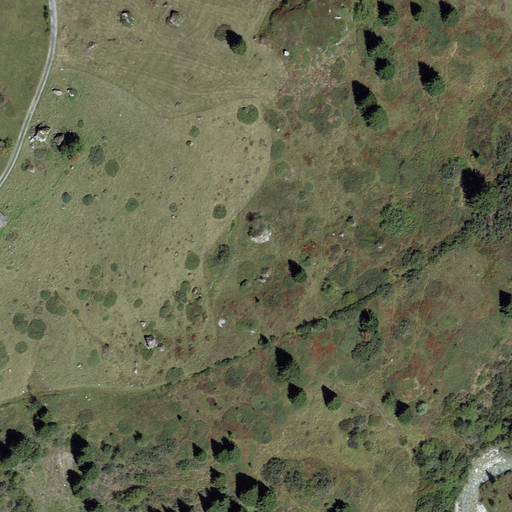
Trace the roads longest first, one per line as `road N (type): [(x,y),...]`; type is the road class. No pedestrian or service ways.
road 1 (track): [(41,89),(69,74),(120,102),(164,163),(155,304),(172,353),(162,385)]
road 2 (track): [(0,403),(78,387),(144,390),(229,362)]
road 3 (track): [(52,0),(54,40),(41,89),(0,182)]
